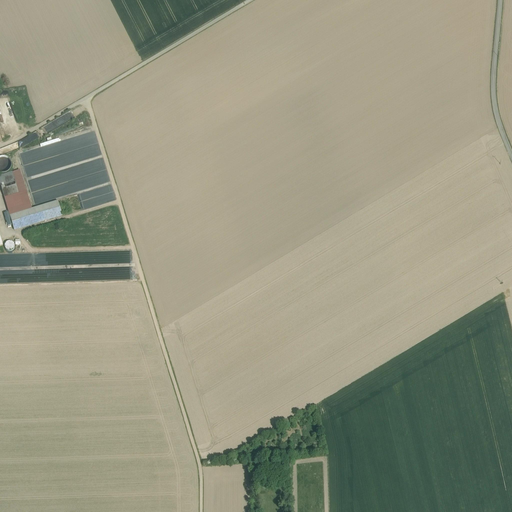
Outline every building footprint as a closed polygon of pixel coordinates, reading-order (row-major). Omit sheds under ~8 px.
[(1,103),(8,125),(14,123),(8,101),(1,103)] [(0,172),(10,171),(9,158),(0,158),(0,172)] [(0,174),(0,178),(11,214),(34,207),(22,168),(0,174)] [(11,214),(16,231),(64,217),(59,200),(34,207),(11,214)] [(6,250),(15,249),(14,241),(5,242),(6,250)]
